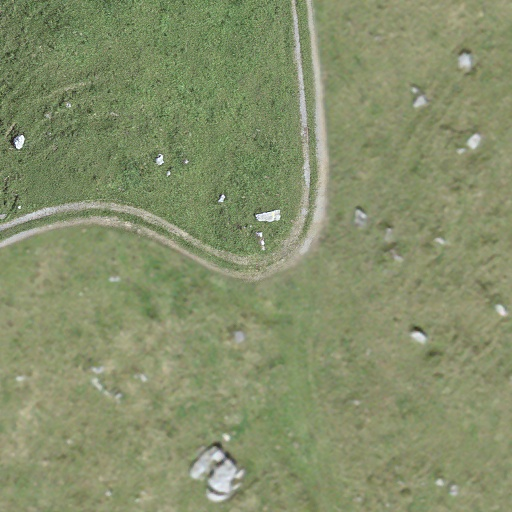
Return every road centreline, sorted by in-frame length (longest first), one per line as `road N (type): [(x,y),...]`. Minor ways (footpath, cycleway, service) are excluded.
road 1 (track): [(285,274),(221,271),(134,214),(67,217),(0,245)]
road 2 (track): [(285,274),(311,205),(300,0)]
